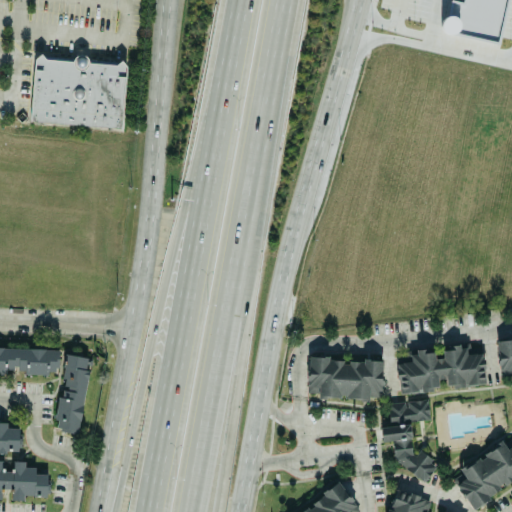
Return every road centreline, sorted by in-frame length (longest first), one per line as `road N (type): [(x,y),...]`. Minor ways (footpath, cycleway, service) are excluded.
road 1 (primary): [(241,511),(312,171),(358,0)]
road 2 (motorway): [(189,511),(282,0)]
road 3 (motorway): [(243,20),(180,231),(117,511)]
road 4 (motorway): [(243,20),(154,511)]
road 5 (motorway): [(214,511),(265,96)]
road 6 (primary): [(172,0),(139,288)]
road 7 (primary): [(139,288),(102,511)]
road 8 (residential): [(133,324),(0,318)]
